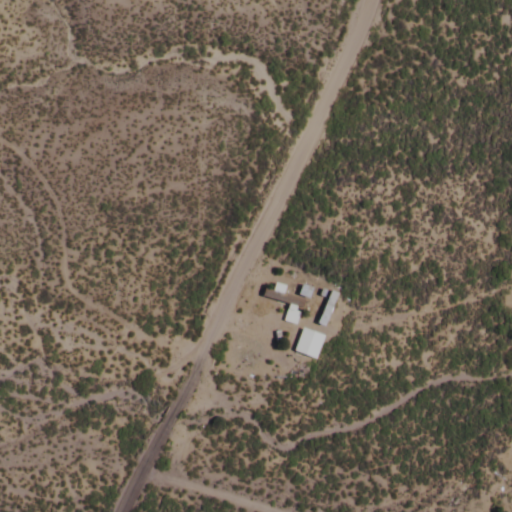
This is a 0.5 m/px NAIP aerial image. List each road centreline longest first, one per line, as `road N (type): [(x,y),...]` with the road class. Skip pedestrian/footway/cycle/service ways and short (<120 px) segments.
road 1 (residential): [(117,511),(360,0)]
road 2 (residential): [(130,474),(255,511)]
